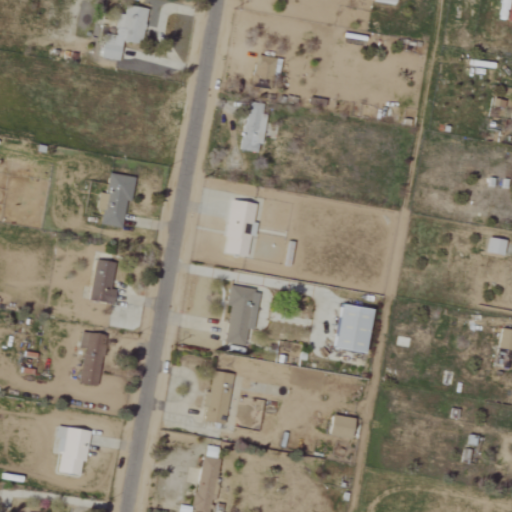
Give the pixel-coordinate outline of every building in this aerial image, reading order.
[(143,9),(118,6),(114,37),(101,35),(97,59),(116,61),(118,42),(138,45),(143,9)] [(249,86),(267,89),(272,59),(254,56),(249,86)] [(256,153),(261,116),(242,113),(237,150),(256,153)] [(131,177),(105,173),(98,225),(118,228),(122,201),(127,202),(131,177)] [(243,256),(246,236),(249,236),(253,204),(227,200),(220,253),(243,256)] [(482,253),(500,255),(502,241),(485,238),(482,253)] [(85,301),(110,304),(111,290),(107,290),(110,263),(90,260),(85,301)] [(226,306),(221,343),(241,345),(243,329),(250,330),(255,290),(225,287),(223,305),(226,306)] [(359,353),(364,309),(333,305),(328,349),(359,353)] [(511,330),(496,330),(495,349),(511,350),(511,330)] [(75,384),(95,386),(101,335),(77,332),(75,348),(79,349),(75,384)] [(228,374),(206,371),(199,422),(220,425),(228,374)] [(348,418),(326,417),(325,437),(347,438),(348,418)] [(54,473),(78,476),(84,431),(60,428),(54,473)] [(189,511),(206,511),(208,501),(209,501),(217,448),(200,446),(189,511)] [(195,470),(186,469),(185,483),(194,484),(195,470)]
